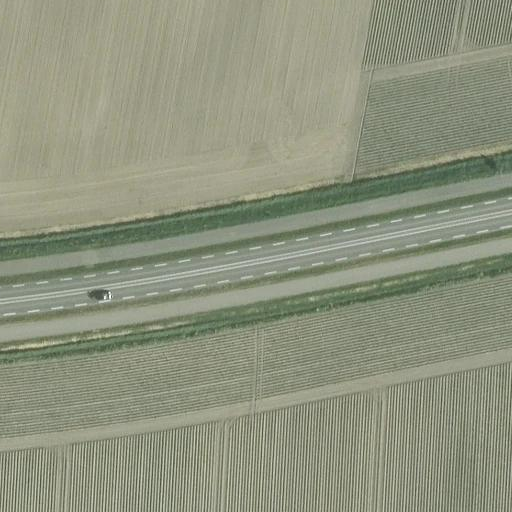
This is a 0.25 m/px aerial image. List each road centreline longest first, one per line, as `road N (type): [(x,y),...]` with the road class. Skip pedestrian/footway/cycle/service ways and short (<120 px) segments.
road 1 (unclassified): [(511,248),(0,337)]
road 2 (unclassified): [(0,270),(235,237),(511,183)]
road 3 (primary): [(0,302),(511,217)]
